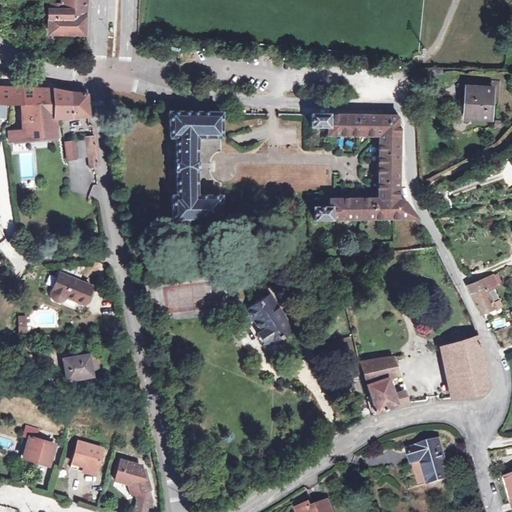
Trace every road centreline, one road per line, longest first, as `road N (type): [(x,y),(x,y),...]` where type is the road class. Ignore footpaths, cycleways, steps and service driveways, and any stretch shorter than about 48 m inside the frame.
road 1 (residential): [(473,428),(492,401),(498,368),(415,194),(405,105),(260,100),(97,80)]
road 2 (tertiary): [(177,511),(104,168),(97,80)]
road 3 (residential): [(245,511),(386,420),(443,412),(473,428)]
